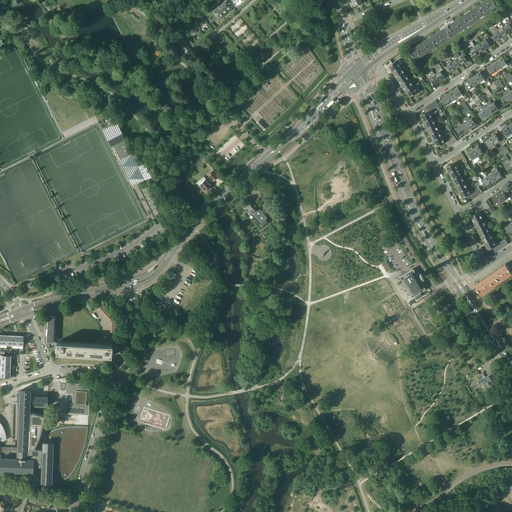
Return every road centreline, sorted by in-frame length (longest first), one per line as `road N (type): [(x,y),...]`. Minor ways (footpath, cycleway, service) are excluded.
road 1 (secondary): [(511,366),(437,254),(357,71)]
road 2 (secondary): [(206,210),(357,71)]
road 3 (unclassified): [(73,511),(114,375)]
road 4 (secondary): [(357,71),(466,0)]
road 5 (residential): [(407,113),(511,41)]
